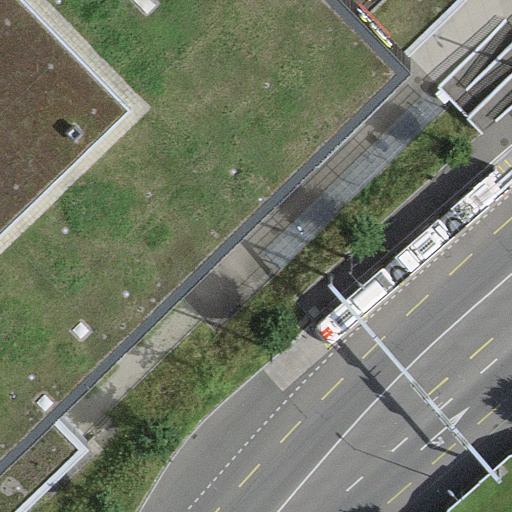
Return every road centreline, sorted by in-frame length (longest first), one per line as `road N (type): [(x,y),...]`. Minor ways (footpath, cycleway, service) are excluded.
road 1 (primary): [(511,239),(369,365),(233,511)]
road 2 (primary): [(352,511),(511,363)]
